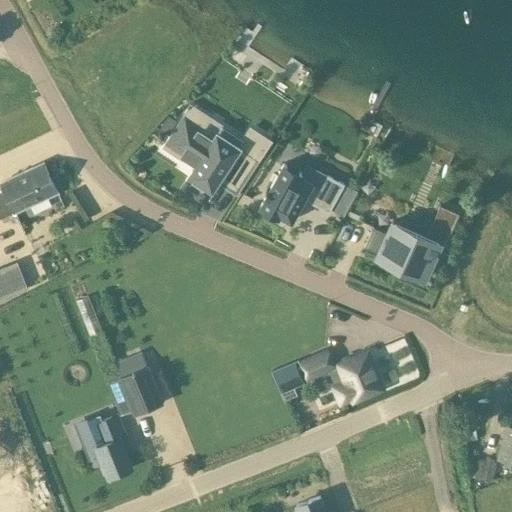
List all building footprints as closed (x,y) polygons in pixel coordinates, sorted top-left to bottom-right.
[(167,133),(176,119),(168,114),(159,128),(167,133)] [(222,125),(213,139),(199,130),(202,127),(185,116),(167,143),(197,163),(190,174),(212,189),(218,179),(236,191),(258,158),(240,146),(244,140),(222,125)] [(14,211),(58,191),(44,162),(1,182),(4,188),(0,190),(0,216),(14,210),(14,211)] [(301,177),(302,174),(283,164),(260,207),(279,217),(280,215),(291,221),(304,199),(329,212),(344,184),(327,175),(320,187),(301,177)] [(344,215),(357,189),(348,184),(334,210),(344,215)] [(425,280),(434,259),(438,261),(459,214),(440,205),(426,236),(393,221),(387,233),(373,227),(364,248),(378,254),(376,258),(425,280)] [(0,298),(27,288),(17,262),(0,268),(0,298)] [(328,371),(335,368),(334,365),(327,349),(300,361),(299,358),(271,370),(283,399),(297,394),(294,386),(308,381),(307,380),(328,371)] [(163,401),(149,365),(146,365),(141,351),(116,361),(121,375),(119,376),(134,413),(163,401)] [(354,398),(354,400),(383,388),(368,351),(334,365),(335,368),(328,371),(341,403),(354,398)] [(100,414),(77,423),(94,465),(103,461),(109,475),(132,466),(122,443),(127,441),(117,414),(102,420),(100,414)] [(511,425),(506,424),(497,457),(511,461),(509,468),(511,469),(511,425)] [(492,481),(497,461),(484,457),(479,477),(492,481)] [(326,511),(321,496),(297,504),(300,511),(326,511)]
